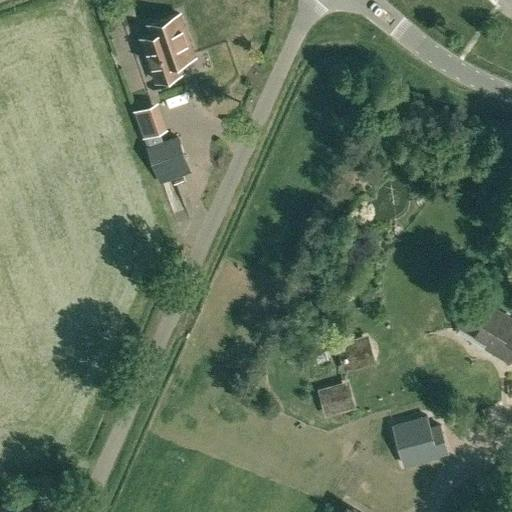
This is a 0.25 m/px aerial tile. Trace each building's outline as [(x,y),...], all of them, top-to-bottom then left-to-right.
[(182,71),(179,60),(194,54),(179,13),(149,23),(152,33),(142,37),(157,80),(182,71)] [(165,98),(140,107),(150,136),(175,126),(165,98)] [(178,136),(149,146),(157,171),(187,160),(178,136)] [(509,361),(511,356),(511,330),(508,328),(511,321),(511,317),(476,296),(459,324),(489,341),(486,347),(509,361)] [(377,362),(368,332),(336,341),(345,371),(377,362)] [(350,379),(319,387),(326,415),(357,406),(350,379)] [(427,415),(393,424),(404,463),(448,450),(440,423),(431,426),(427,415)]
